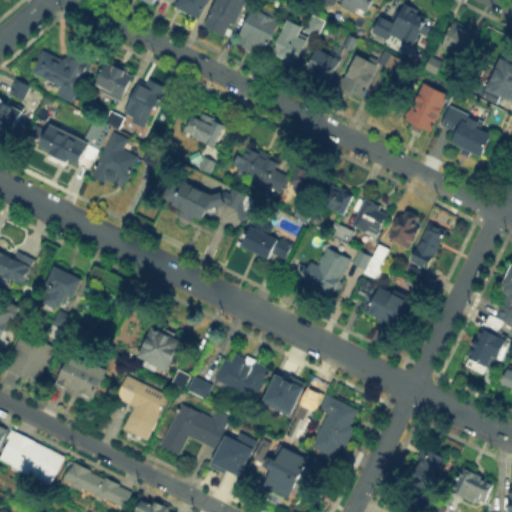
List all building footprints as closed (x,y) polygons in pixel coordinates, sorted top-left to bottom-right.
[(183,0),(210,0),(201,18),(180,8),(183,0)] [(248,0),(238,23),(232,20),(225,36),(206,27),(218,0),(248,0)] [(344,4),(345,0),(373,0),(367,15),(344,4)] [(402,1),(416,8),(415,10),(431,18),(424,34),(417,31),(411,44),(388,33),(385,38),(369,31),(377,14),(393,21),(402,1)] [(238,42),(255,6),(281,19),(264,55),(238,42)] [(308,27),(314,16),(327,23),(321,34),(308,27)] [(288,23),(311,35),(295,66),(272,54),(288,23)] [(442,48),(455,23),(477,35),(464,59),(442,48)] [(351,35),(359,40),(353,51),(344,47),(351,35)] [(31,75),(44,49),(66,59),(71,49),(93,60),(73,102),(60,96),(63,90),(31,75)] [(308,71),(318,50),(338,60),(327,81),(308,71)] [(382,62),(387,52),(401,60),(396,70),(382,62)] [(357,55),(380,66),(363,100),(340,88),(357,55)] [(440,60),(430,55),(423,66),(434,72),(440,60)] [(103,57),(135,72),(121,101),(89,86),(103,57)] [(504,58),(511,62),(511,102),(502,98),(500,103),(485,96),(504,58)] [(420,80),(446,93),(428,130),(402,118),(420,80)] [(142,81),(149,85),(151,81),(166,88),(147,127),(125,116),(142,81)] [(30,89),(26,99),(12,93),(17,83),(30,89)] [(472,106),(476,99),(494,108),(490,115),(472,106)] [(0,101),(22,112),(11,134),(0,128),(0,101)] [(437,121),(446,102),(483,119),(479,128),(490,133),(489,134),(479,155),(452,142),(450,141),(455,130),(437,121)] [(129,120),(122,133),(106,125),(113,111),(129,120)] [(194,114),(204,119),(206,113),(218,119),(216,123),(226,129),(217,147),(185,130),(194,114)] [(111,129),(101,148),(85,139),(94,120),(111,129)] [(51,151),(61,132),(89,147),(79,166),(51,151)] [(140,159),(134,171),(133,170),(122,194),(92,179),(115,133),(130,140),(125,151),(140,158),(139,159),(140,159)] [(232,168),(237,158),(242,160),(247,150),(277,165),(273,173),(289,181),(282,194),(232,168)] [(192,162),(190,154),(202,151),(204,159),(192,162)] [(144,164),(150,153),(158,158),(152,169),(144,164)] [(197,170),(204,159),(214,165),(207,176),(197,170)] [(344,219),(289,193),(300,169),(355,194),(344,219)] [(186,183),(215,196),(226,193),(243,199),(238,212),(224,207),(207,215),(205,219),(175,203),(186,183)] [(368,197),(380,203),(375,214),(387,220),(378,236),(369,230),(367,234),(353,228),(368,197)] [(410,210),(422,216),(417,228),(421,231),(411,249),(390,236),(402,212),(407,215),(410,210)] [(294,219),(297,211),(312,217),(309,224),(294,219)] [(273,253),(273,252),(270,258),(242,247),(253,224),(257,226),(272,233),(271,237),(278,240),(279,239),(290,244),(283,258),(273,253)] [(412,262),(431,224),(446,232),(420,284),(408,279),(416,263),(412,262)] [(334,238),(339,228),(353,236),(348,245),(334,238)] [(373,260),(380,245),(390,250),(384,265),(373,260)] [(0,248),(3,250),(1,253),(15,260),(20,252),(34,260),(20,286),(0,275),(0,248)] [(301,265),(311,270),(314,262),(321,265),(328,249),(353,260),(337,296),(296,277),(301,265)] [(370,258),(364,271),(354,266),(360,253),(370,258)] [(366,275),(373,260),(386,266),(378,281),(366,275)] [(511,325),(495,317),(508,292),(501,288),(511,265),(511,325)] [(58,311),(38,301),(56,267),(71,274),(72,271),(80,275),(62,311),(79,319),(69,340),(63,337),(61,341),(47,334),(58,311)] [(383,286),(397,294),(398,292),(412,298),(399,327),(371,312),(383,286)] [(0,326),(0,293),(13,301),(0,326)] [(485,330),(491,317),(504,322),(498,336),(485,330)] [(139,356),(156,322),(186,336),(169,371),(139,356)] [(469,359),(482,329),(505,341),(497,360),(494,358),(490,367),(484,376),(465,367),(469,359)] [(5,366),(24,335),(45,349),(48,344),(56,349),(41,380),(30,373),(28,377),(5,366)] [(240,398),(242,392),(215,377),(217,374),(226,356),(232,358),(235,351),(248,357),(246,361),(252,365),(254,359),(268,366),(251,403),(240,398)] [(79,399),(80,398),(57,385),(74,355),(107,373),(88,404),(79,399)] [(172,381),(179,365),(192,370),(185,386),(172,381)] [(511,387),(503,384),(509,367),(511,368),(511,387)] [(288,410),(262,397),(263,396),(262,396),(275,369),(287,375),(289,371),(304,378),(302,383),(303,383),(290,409),(289,409),(288,410)] [(186,387),(192,373),(211,382),(204,396),(186,387)] [(119,396),(125,385),(128,377),(168,396),(166,402),(148,435),(126,424),(129,416),(134,404),(119,396)] [(320,396),(313,410),(298,403),(305,388),(320,396)] [(311,447),(327,415),(321,412),(329,395),(361,412),(352,429),(356,431),(348,448),(343,445),(336,458),(311,447)] [(162,445),(169,431),(182,405),(185,404),(209,418),(213,411),(225,416),(211,447),(190,438),(181,454),(162,445)] [(0,425),(9,430),(0,449),(0,425)] [(253,445),(239,473),(225,466),(224,469),(209,462),(212,456),(225,431),(235,436),(239,428),(256,436),(251,445),(253,445)] [(34,477),(1,462),(15,431),(69,456),(56,485),(35,475),(34,477)] [(262,437),(269,441),(259,460),(252,456),(262,437)] [(416,473),(423,462),(419,460),(428,444),(450,456),(434,483),(416,473)] [(284,446),(310,459),(291,496),(268,483),(275,470),(268,466),(272,458),(277,461),(284,446)] [(78,462),(133,493),(125,509),(115,503),(112,509),(66,483),(78,462)] [(493,481),(485,504),(455,492),(464,470),(493,481)] [(140,511),(146,501),(147,500),(154,504),(156,506),(159,500),(175,510),(174,511),(140,511)]
